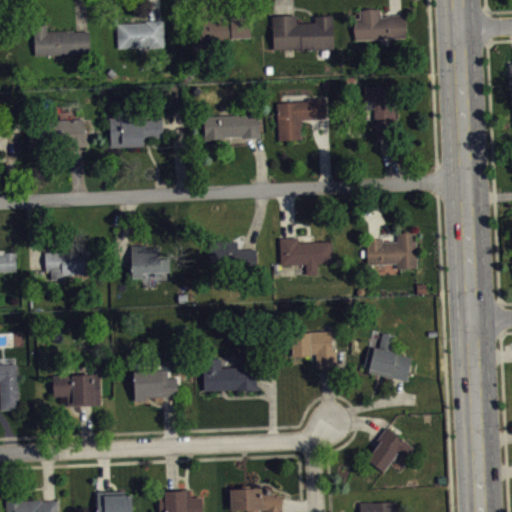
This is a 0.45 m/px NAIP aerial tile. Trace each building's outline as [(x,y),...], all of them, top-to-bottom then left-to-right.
[(352,18),(354,40),(405,37),(404,13),(385,14),(385,16),(381,16),(380,8),(358,9),(359,17),(352,18)] [(271,15),(273,49),(301,47),(301,49),(333,48),(332,14),(314,15),(314,22),(296,22),(296,14),(271,15)] [(251,36),(193,38),(192,17),(250,15),(251,36)] [(163,19),(145,20),(145,21),(116,23),(118,47),(165,45),(163,19)] [(32,24),(34,55),(91,52),(90,30),(72,31),(72,30),(46,31),(46,23),(32,24)] [(364,85),(364,99),(366,100),(367,108),(374,108),(375,137),(395,137),(394,85),(364,85)] [(276,102),(278,139),(301,138),(300,126),(302,126),(301,119),(326,117),(325,96),(307,97),(307,100),(276,102)] [(203,139),(203,133),(204,133),(203,115),(238,114),(240,113),(258,112),(260,136),(241,137),(241,135),(223,136),(223,138),(203,139)] [(110,147),(144,145),(144,137),(164,137),(162,118),(142,120),(141,114),(120,115),(120,116),(108,116),(110,147)] [(87,145),(85,121),(27,125),(29,149),(87,145)] [(367,264),(365,238),(382,237),(382,240),(397,240),(396,232),(416,231),(417,248),(416,248),(417,267),(396,267),(396,262),(367,264)] [(279,237),(280,264),(305,263),(305,273),(319,273),(318,263),(332,263),(331,240),(298,241),(298,236),(279,237)] [(209,240),(210,263),(237,263),(237,266),(256,266),(256,248),(238,248),(237,240),(209,240)] [(130,244),(132,277),(143,277),(143,271),(170,271),(169,246),(146,247),(146,243),(130,244)] [(0,270),(16,270),(16,251),(4,251),(4,249),(0,249),(0,270)] [(43,251),(44,267),(49,267),(50,278),(71,278),(71,274),(96,273),(96,249),(43,251)] [(291,355),(311,355),(311,353),(315,353),(316,368),(337,368),(336,349),(332,350),(331,330),(308,330),(308,332),(290,332),(291,355)] [(382,331),(378,347),(374,346),(373,347),(368,346),(363,366),(368,368),(367,371),(406,380),(412,356),(396,353),(396,352),(391,350),(394,334),(382,331)] [(204,390),(244,388),(244,390),(260,389),(260,385),(256,386),(255,356),(237,357),(238,366),(221,366),(221,357),(202,358),(204,390)] [(0,363),(0,409),(20,409),(17,363),(0,363)] [(133,370),(135,400),(147,400),(147,396),(179,395),(178,377),(168,377),(167,368),(133,370)] [(52,374),(53,395),(66,395),(67,405),(100,404),(99,372),(52,374)] [(371,445),(385,426),(415,448),(407,459),(398,453),(394,459),(390,461),(383,471),(366,459),(374,447),(371,445)] [(229,487),(230,509),(247,509),(247,511),(258,511),(258,508),(265,510),(264,511),(280,511),(284,494),(270,492),(270,489),(269,488),(266,487),(264,487),(262,489),(262,486),(229,487)] [(158,511),(202,511),(202,496),(190,496),(190,487),(183,488),(183,489),(164,490),(164,489),(157,489),(158,511)] [(96,490),(96,511),(132,511),(132,494),(125,494),(124,489),(96,490)] [(5,496),(5,511),(57,511),(57,500),(42,501),(42,499),(21,500),(21,496),(5,496)] [(359,501),(360,511),(397,511),(396,501),(372,502),(372,500),(359,501)]
